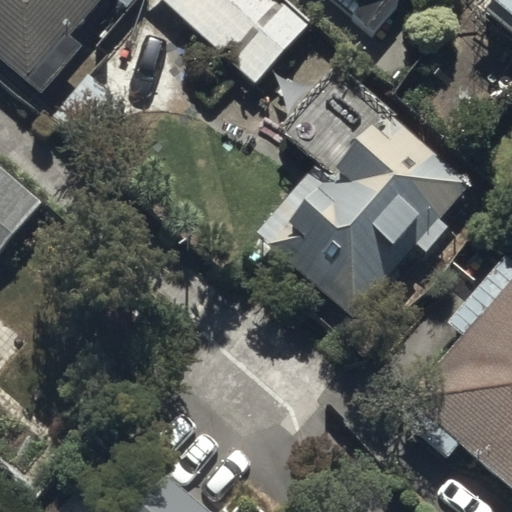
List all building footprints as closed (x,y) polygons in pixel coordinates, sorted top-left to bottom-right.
[(77,48),(65,38),(97,0),(0,0),(0,61),(38,94),(77,48)] [(306,21),(282,0),(158,0),(252,83),(306,21)] [(395,0),(328,0),(367,33),(395,0)] [(511,0),(488,0),(511,19),(500,31),(511,40),(511,0)] [(333,68),(277,130),(315,165),(253,233),(346,318),(413,245),(423,254),(446,230),(431,217),(460,185),(333,68)] [(0,241),(35,197),(0,170),(0,241)] [(511,511),(511,267),(499,256),(444,322),(459,334),(394,413),(445,455),(454,444),(511,491),(511,511)] [(119,511),(200,511),(155,472),(119,511)]
